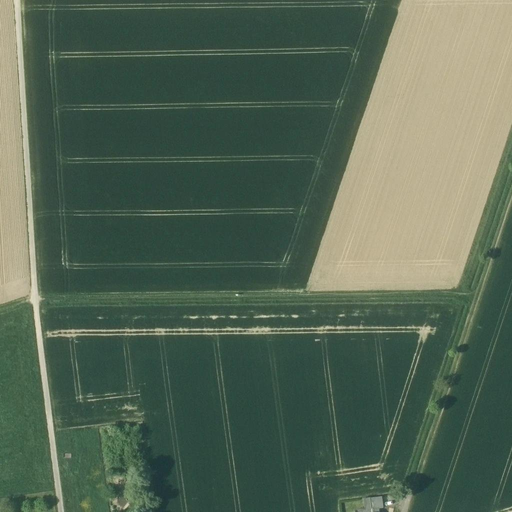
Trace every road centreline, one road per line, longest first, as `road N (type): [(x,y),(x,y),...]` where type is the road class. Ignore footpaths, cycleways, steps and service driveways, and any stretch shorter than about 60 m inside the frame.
road 1 (track): [(0,308),(34,297),(474,295),(410,496)]
road 2 (track): [(15,0),(34,297),(60,511)]
road 3 (track): [(511,181),(474,295)]
